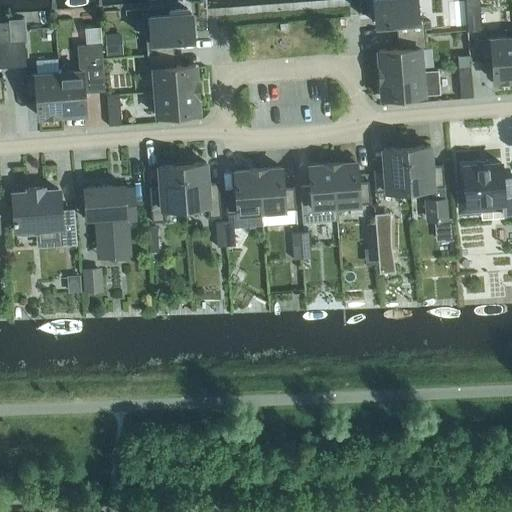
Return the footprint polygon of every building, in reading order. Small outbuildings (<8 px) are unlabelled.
[(418,19),(416,0),(373,0),(376,24),(396,22),(397,35),(424,33),(423,18),(418,19)] [(479,6),(468,6),(470,31),(481,30),(479,6)] [(193,38),(191,13),(188,14),(187,9),(171,10),(171,15),(149,17),(151,40),(146,40),(147,55),(174,53),(173,39),(193,38)] [(9,20),(10,32),(25,31),(24,19),(9,20)] [(428,30),(440,29),(439,21),(427,21),(428,30)] [(120,54),(119,32),(105,33),(107,55),(120,54)] [(425,48),(424,33),(397,35),(398,48),(378,50),(380,73),(422,71),(422,70),(420,48),(425,48)] [(511,78),(511,36),(479,39),(481,61),(492,61),(494,80),(511,78)] [(26,40),(13,41),(17,66),(29,65),(26,40)] [(12,41),(0,41),(0,61),(1,68),(15,67),(12,41)] [(78,70),(59,72),(62,114),(85,112),(84,91),(105,90),(101,42),(76,44),(78,70)] [(470,66),(469,52),(457,53),(458,67),(470,66)] [(197,88),(195,64),(175,66),(174,53),(147,55),(148,69),(153,69),(155,91),(197,88)] [(471,68),(458,69),(459,78),(471,77),(471,68)] [(438,69),(422,70),(422,71),(380,73),(382,97),(440,93),(438,69)] [(62,114),(59,72),(25,74),(24,74),(26,97),(37,96),(38,116),(62,114)] [(473,97),(472,79),(459,80),(461,98),(473,97)] [(199,111),(197,88),(155,91),(157,115),(199,111)] [(119,96),(107,96),(107,106),(119,105),(119,96)] [(108,125),(121,124),(119,105),(107,106),(108,125)] [(431,164),(430,144),(406,146),(409,189),(432,187),(433,198),(429,199),(431,218),(435,218),(436,239),(452,238),(451,218),(447,218),(442,163),(431,164)] [(409,189),(406,146),(383,148),(384,168),(373,169),(375,192),(409,189)] [(370,203),(369,180),(357,181),(356,161),(332,163),(336,205),(369,202),(369,203),(370,203)] [(207,182),(206,162),(182,164),(185,206),(207,204),(208,217),(220,216),(221,216),(218,181),(207,182)] [(511,211),(511,177),(502,178),(501,162),(463,165),(465,189),(458,190),(460,211),(480,209),(480,202),(502,201),(503,213),(511,211)] [(336,205),(332,163),(309,165),(310,185),(299,185),(302,222),(337,219),(336,205)] [(185,206),(182,164),(159,165),(160,185),(149,186),(152,221),(153,221),(164,220),(163,208),(185,206)] [(296,208),(294,186),(283,187),(281,167),(258,169),(261,211),(296,208)] [(261,211),(258,169),(234,170),(236,190),(224,191),(226,214),(261,211)] [(112,190),(111,185),(85,187),(87,216),(97,215),(99,249),(128,247),(126,218),(134,217),(132,188),(112,190)] [(60,213),(58,189),(43,190),(43,187),(28,188),(28,191),(13,192),(15,217),(13,217),(13,221),(15,221),(16,228),(37,227),(38,244),(76,241),(74,212),(60,213)] [(390,240),(391,211),(375,212),(378,252),(392,251),(390,240)] [(233,220),(224,220),(227,245),(236,244),(233,220)] [(224,221),(215,221),(217,246),(226,246),(224,221)] [(374,222),(366,223),(368,247),(377,247),(374,222)] [(149,251),(158,250),(156,226),(148,227),(149,251)] [(309,231),(299,232),(300,242),(310,241),(309,231)] [(291,232),(292,243),(300,242),(299,232),(291,232)] [(395,269),(392,251),(378,252),(379,270),(395,269)] [(85,269),(86,292),(103,291),(101,268),(85,269)] [(79,275),(67,276),(68,291),(79,291),(79,275)]
